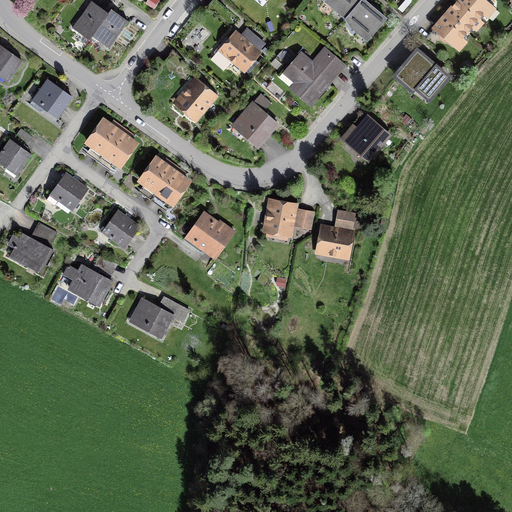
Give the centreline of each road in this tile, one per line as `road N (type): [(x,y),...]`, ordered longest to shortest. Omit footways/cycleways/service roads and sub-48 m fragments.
road 1 (residential): [(433,0),(300,154),(272,174),(225,172),(112,96)]
road 2 (residential): [(56,151),(152,218),(158,228),(130,279),(155,295)]
road 3 (residential): [(101,88),(0,6)]
road 4 (residential): [(185,0),(112,96)]
